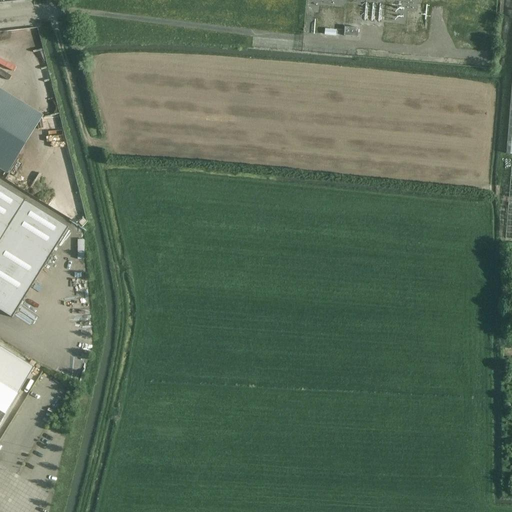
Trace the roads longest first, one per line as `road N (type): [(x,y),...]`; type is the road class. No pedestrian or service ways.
road 1 (track): [(80,511),(121,306),(51,0)]
road 2 (track): [(50,9),(483,58)]
